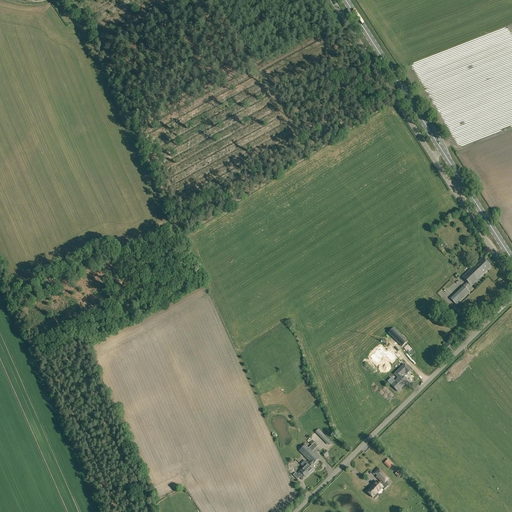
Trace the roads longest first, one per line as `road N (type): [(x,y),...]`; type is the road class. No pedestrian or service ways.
road 1 (unclassified): [(511,283),(332,0)]
road 2 (primary): [(511,259),(344,0)]
road 3 (unclassified): [(295,511),(511,299)]
